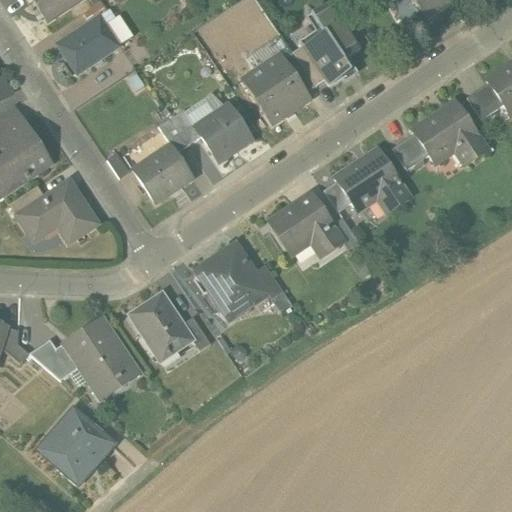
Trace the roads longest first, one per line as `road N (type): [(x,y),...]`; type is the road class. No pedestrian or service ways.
road 1 (track): [(149,472),(313,351),(511,227)]
road 2 (residential): [(511,17),(152,261)]
road 3 (residential): [(152,261),(0,24)]
road 4 (residential): [(152,261),(113,288),(0,283)]
